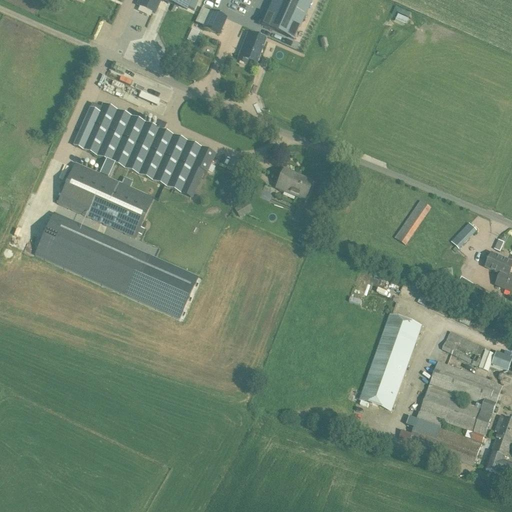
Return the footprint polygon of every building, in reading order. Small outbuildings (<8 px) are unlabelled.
[(139,0),(138,3),(156,11),(161,0),(186,11),(190,0),(139,0)] [(274,0),(262,26),(294,40),(311,0),(274,0)] [(211,14),(205,30),(220,36),(227,20),(211,14)] [(198,45),(203,34),(192,29),(187,41),(198,45)] [(241,50),(237,61),(246,64),(247,61),(256,64),(264,40),(249,36),(244,51),(241,50)] [(103,75),(112,80),(119,67),(110,62),(103,75)] [(156,113),(160,103),(110,83),(106,93),(156,113)] [(93,125),(82,150),(181,194),(193,168),(206,174),(215,155),(102,105),(101,106),(94,103),(86,121),(93,125)] [(75,164),(57,205),(135,239),(153,199),(75,164)] [(284,171),(276,189),(304,202),(312,183),(284,171)] [(421,202),(396,239),(405,246),(431,209),(421,202)] [(243,207),(236,211),(240,218),(247,214),(243,207)] [(198,278),(52,214),(34,256),(178,320),(198,278)] [(468,224),(455,238),(462,245),(476,231),(468,224)] [(491,255),(485,268),(491,271),(500,275),(495,287),(511,294),(511,276),(510,275),(511,270),(511,264),(508,262),(498,258),(491,255)] [(464,288),(467,281),(464,280),(463,279),(458,288),(462,290),(464,288)] [(471,284),(464,296),(491,312),(499,300),(471,284)] [(431,294),(425,307),(447,317),(453,305),(431,294)] [(454,306),(449,318),(458,322),(464,310),(454,306)] [(468,315),(463,325),(500,342),(505,332),(468,315)] [(390,316),(360,402),(393,415),(423,327),(390,316)] [(450,333),(442,351),(473,364),(480,348),(450,333)] [(496,355),(492,366),(508,372),(511,362),(511,358),(497,353),(496,355)] [(429,386),(427,391),(461,403),(463,398),(483,405),(489,407),(494,409),(495,409),(503,386),(437,363),(429,386)] [(417,421),(417,422),(440,430),(442,422),(476,434),(484,437),(492,414),(487,412),(481,410),(461,403),(427,391),(419,414),(420,414),(417,421)] [(483,405),(481,410),(487,412),(492,414),(493,414),(495,409),(494,409),(489,407),(483,405)] [(489,461),(485,471),(486,471),(500,476),(511,480),(511,464),(506,462),(507,459),(506,459),(509,452),(511,447),(511,442),(511,421),(504,419),(500,417),(495,432),(499,433),(491,454),(490,457),(489,461)] [(402,432),(399,440),(409,444),(474,467),(482,445),(481,445),(473,442),(440,430),(417,422),(417,421),(409,418),(407,426),(414,429),(412,436),(402,432)] [(476,434),(473,442),(481,445),(484,437),(476,434)]
